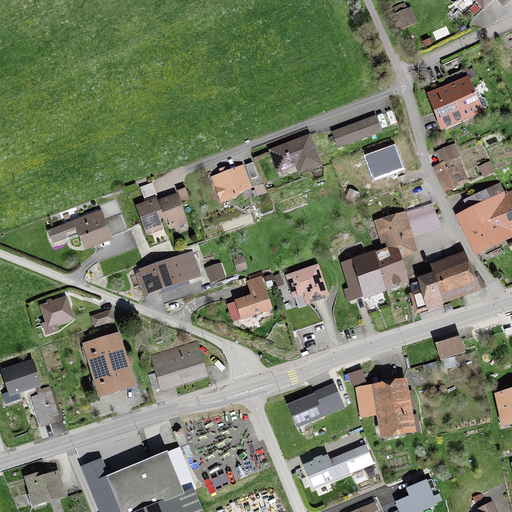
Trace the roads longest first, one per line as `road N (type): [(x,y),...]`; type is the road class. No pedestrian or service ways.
road 1 (residential): [(255,389),(244,364),(216,340),(0,253)]
road 2 (tertiary): [(255,389),(505,305)]
road 3 (tertiary): [(0,464),(249,391)]
road 4 (residential): [(163,188),(403,91)]
road 5 (residential): [(403,91),(452,230),(505,305)]
road 6 (residential): [(299,511),(249,391)]
road 7 (residential): [(511,23),(399,75)]
